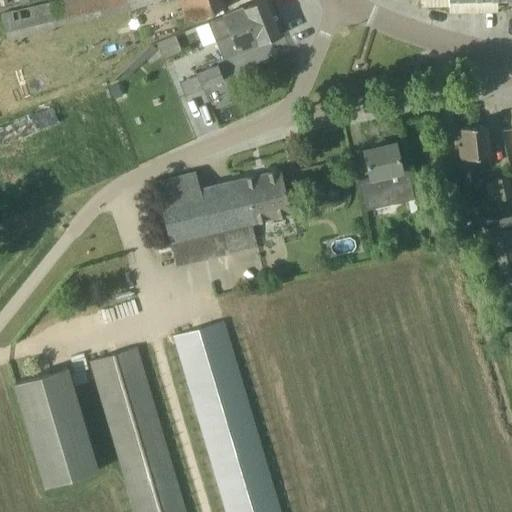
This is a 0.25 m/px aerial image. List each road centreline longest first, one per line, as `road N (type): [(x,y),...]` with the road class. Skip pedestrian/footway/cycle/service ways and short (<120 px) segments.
road 1 (residential): [(511,82),(267,126)]
road 2 (residential): [(71,234),(117,189),(267,126)]
road 3 (residential): [(511,58),(458,48),(337,3)]
road 4 (residential): [(267,126),(307,87),(337,3)]
